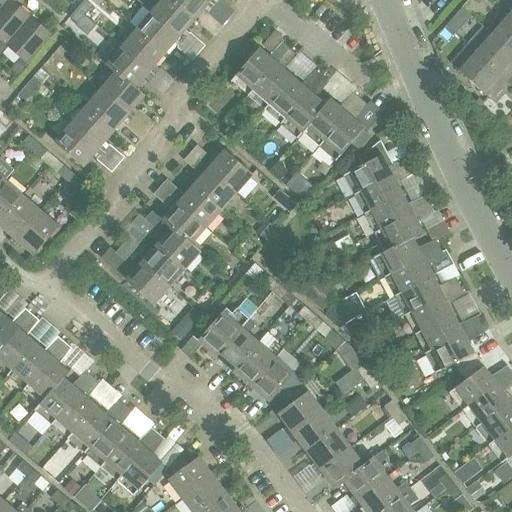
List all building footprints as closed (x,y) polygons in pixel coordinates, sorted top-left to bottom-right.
[(33,19),(12,0),(0,13),(0,56),(8,47),(33,19)] [(11,0),(0,0),(0,13),(12,0),(11,0)] [(84,0),(77,9),(85,15),(92,7),(84,0)] [(171,0),(162,0),(152,12),(184,41),(187,37),(182,34),(194,20),(171,0)] [(171,0),(194,20),(207,6),(211,9),(214,6),(206,0),(171,0)] [(85,15),(77,9),(70,17),(77,24),(85,15)] [(181,44),(184,41),(152,12),(137,30),(164,54),(177,40),(181,44)] [(511,20),(508,17),(492,36),(511,53),(511,20)] [(33,19),(8,47),(21,58),(10,70),(18,77),(29,65),(27,63),(52,35),(33,19)] [(137,30),(122,47),(154,75),(157,72),(152,68),(164,54),(137,30)] [(511,53),(492,36),(476,54),(507,82),(511,75),(511,53)] [(276,63),(289,48),(282,42),(269,57),(259,49),(231,81),(248,96),(276,63)] [(56,52),(63,58),(71,49),(64,43),(56,52)] [(116,72),(134,88),(146,75),(151,78),(154,75),(122,47),(107,64),(116,72)] [(276,63),(248,96),(265,110),(293,77),(284,70),(296,54),(289,48),(276,63)] [(63,58),(56,52),(49,60),(56,67),(63,58)] [(507,82),(476,54),(459,72),(491,100),(507,82)] [(293,77),(265,110),(281,124),(309,91),(322,77),(315,70),(302,85),(293,77)] [(116,72),(100,90),(132,118),(135,115),(131,111),(143,96),(134,88),(116,72)] [(26,86),(34,92),(41,84),(34,77),(26,86)] [(304,133),(325,105),(317,98),(329,83),(322,77),(309,91),(281,124),(298,139),(304,133)] [(34,92),(26,86),(19,94),(26,101),(34,92)] [(85,107),(113,131),(125,117),(130,121),(132,118),(100,90),(85,107)] [(304,133),(320,146),(347,114),(360,99),(353,92),(340,107),(330,99),(325,105),(304,133)] [(337,161),(350,145),(357,151),(371,135),(364,129),(365,128),(355,120),(368,105),(360,99),(347,114),(320,146),(337,161)] [(85,107),(71,124),(103,152),(105,149),(101,145),(113,131),(85,107)] [(12,121),(3,114),(0,117),(0,123),(6,128),(12,121)] [(103,152),(71,124),(55,142),(83,166),(95,152),(100,156),(103,152)] [(23,143),(32,151),(38,144),(29,136),(23,143)] [(38,144),(32,151),(40,158),(47,151),(38,144)] [(206,153),(197,145),(191,153),(200,161),(206,153)] [(362,155),(367,163),(344,175),(355,195),(410,166),(406,158),(388,166),(378,147),(362,155)] [(209,169),(236,193),(252,175),(225,151),(209,169)] [(194,167),(200,161),(191,153),(184,160),(193,168),(194,167)] [(236,193),(209,169),(200,161),(194,167),(203,175),(194,186),(221,210),(236,193)] [(57,173),(66,181),(72,173),(64,166),(57,173)] [(410,166),(355,195),(365,214),(403,194),(397,184),(414,174),(410,166)] [(81,181),(72,173),(66,181),(75,188),(81,181)] [(206,227),(221,210),(194,186),(185,195),(167,180),(160,187),(206,227)] [(5,181),(0,187),(0,222),(22,196),(5,181)] [(206,227),(160,187),(154,195),(163,202),(172,210),(163,221),(171,228),(199,253),(200,252),(191,244),(206,227)] [(365,214),(375,233),(430,204),(426,196),(408,204),(403,194),(365,214)] [(66,210),(75,218),(88,203),(79,195),(66,210)] [(22,196),(0,222),(0,225),(12,236),(8,241),(11,243),(40,212),(22,196)] [(385,252),(413,238),(423,233),(417,222),(434,212),(430,204),(375,233),(385,252)] [(152,211),(145,219),(154,227),(161,219),(152,211)] [(40,212),(11,243),(15,246),(19,242),(33,255),(58,227),(40,212)] [(185,269),(199,253),(171,228),(157,245),(185,269)] [(129,238),(122,245),(131,253),(138,246),(129,238)] [(374,257),(384,276),(440,248),(436,240),(418,248),(413,238),(385,252),(374,257)] [(124,260),(131,253),(122,245),(115,252),(124,260)] [(169,287),(185,269),(157,245),(141,262),(169,287)] [(395,296),(433,276),(427,266),(444,256),(440,248),(384,276),(395,296)] [(153,305),(169,287),(141,262),(126,280),(153,305)] [(263,284),(272,292),(279,284),(270,276),(263,284)] [(405,315),(460,286),(456,278),(438,286),(433,276),(395,296),(405,315)] [(288,292),(279,284),(272,292),(281,299),(288,292)] [(312,284),(303,295),(322,311),(331,300),(312,284)] [(460,286),(405,315),(415,334),(453,314),(447,304),(464,294),(460,286)] [(339,325),(352,318),(343,300),(329,307),(339,325)] [(307,322),(313,314),(305,307),(298,314),(307,322)] [(0,317),(0,351),(32,314),(25,308),(11,322),(2,315),(0,317)] [(171,331),(181,339),(200,319),(199,319),(190,310),(171,331)] [(213,360),(241,328),(223,313),(199,340),(214,353),(210,358),(213,360)] [(0,351),(0,369),(7,376),(35,343),(27,336),(39,320),(32,314),(0,351)] [(322,322),(313,314),(307,322),(316,329),(322,322)] [(415,334),(425,353),(480,324),(476,316),(458,324),(453,314),(415,334)] [(480,324),(425,353),(436,373),(474,353),(468,342),(485,332),(480,324)] [(220,359),(234,371),(258,343),(241,328),(213,360),(216,363),(220,359)] [(7,376),(24,390),(65,342),(58,336),(44,351),(35,343),(7,376)] [(40,404),(64,378),(69,372),(60,364),(72,348),(65,342),(24,390),(40,404)] [(364,365),(351,348),(345,342),(336,351),(352,371),(353,373),(356,370),(364,365)] [(247,390),(275,358),(258,343),(234,371),(248,383),(244,387),(247,390)] [(275,358),(247,390),(250,393),(254,389),(269,401),(293,374),(275,358)] [(356,370),(363,380),(371,374),(364,365),(356,370)] [(463,411),(511,373),(511,372),(507,365),(491,376),(483,367),(449,392),(463,411)] [(64,378),(40,404),(35,410),(52,425),(93,377),(86,371),(72,385),(64,378)] [(511,373),(463,411),(475,427),(510,402),(503,393),(511,385),(511,373)] [(371,374),(363,380),(371,390),(379,384),(371,374)] [(93,377),(52,425),(69,439),(96,406),(88,399),(100,383),(93,377)] [(287,437),(322,411),(308,392),(278,414),(290,430),(285,433),(287,437)] [(96,406),(69,439),(85,453),(125,405),(119,399),(105,413),(96,406)] [(384,407),(391,416),(399,410),(392,401),(384,407)] [(511,404),(510,402),(475,427),(489,445),(511,427),(511,404)] [(125,405),(85,453),(101,467),(129,434),(120,427),(132,411),(125,405)] [(406,420),(399,410),(391,416),(398,426),(406,420)] [(335,429),(322,411),(287,437),(290,440),(295,437),(306,452),(335,429)] [(129,434),(101,467),(117,481),(158,433),(151,427),(138,442),(129,434)] [(511,427),(489,445),(501,462),(511,454),(511,453),(511,427)] [(312,470),(315,473),(349,448),(335,429),(306,452),(317,466),(312,470)] [(158,433),(117,481),(135,495),(163,463),(154,455),(165,439),(158,433)] [(427,447),(419,438),(412,444),(419,453),(427,447)] [(426,462),(434,456),(427,447),(419,453),(426,462)] [(363,466),(349,448),(315,473),(318,477),(323,473),(334,489),(344,481),(363,466)] [(183,498),(217,473),(215,469),(210,473),(198,458),(169,480),(183,498)] [(372,458),(363,466),(344,481),(355,496),(350,499),(353,503),(387,477),(372,458)] [(17,469),(26,477),(32,469),(23,461),(17,469)] [(41,477),(32,469),(26,477),(34,484),(41,477)] [(463,469),(456,474),(464,486),(471,480),(463,469)] [(217,473),(183,498),(193,511),(203,511),(226,495),(215,480),(220,476),(217,473)] [(439,480),(446,489),(454,483),(447,474),(439,480)] [(396,489),(387,477),(353,503),(355,506),(360,503),(366,511),(378,511),(408,489),(403,483),(396,489)] [(461,493),(454,483),(446,489),(453,499),(461,493)] [(408,489),(378,511),(412,511),(408,506),(417,500),(408,489)] [(51,499),(60,506),(67,499),(58,491),(51,499)] [(226,495),(203,511),(241,511),(245,509),(242,506),(237,510),(226,495)] [(95,499),(87,508),(92,511),(102,501),(97,496),(95,499)] [(67,499),(60,506),(66,511),(70,511),(76,506),(67,499)] [(3,501),(0,505),(0,511),(22,511),(26,508),(19,502),(13,509),(3,501)]
